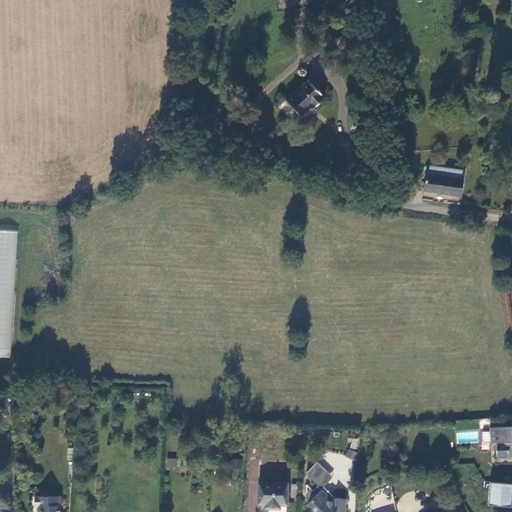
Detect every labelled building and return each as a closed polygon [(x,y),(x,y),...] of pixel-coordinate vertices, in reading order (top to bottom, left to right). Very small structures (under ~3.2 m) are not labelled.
[(377,42),(386,41),(383,26),(371,27),(374,43),(377,42)] [(354,30),(334,34),(337,49),(357,45),(354,30)] [(388,58),(386,41),(377,42),(382,80),(388,79),(385,59),(388,58)] [(325,98),(307,80),(286,102),(301,117),(311,107),(313,109),(325,98)] [(458,177),(460,167),(426,162),(422,187),(458,193),(460,178),(458,177)] [(18,232),(0,230),(0,356),(10,357),(18,232)] [(511,425),(489,427),(490,443),(499,443),(499,450),(498,450),(498,458),(509,458),(509,456),(511,455),(511,425)] [(355,460),(357,452),(347,449),(345,456),(355,460)] [(177,468),(177,458),(165,458),(165,468),(177,468)] [(232,468),(242,468),(241,459),(232,459),(232,468)] [(313,480),(324,467),(317,460),(307,471),(307,475),(313,480)] [(219,462),(219,481),(231,481),(231,462),(219,462)] [(318,484),(322,487),(333,475),(324,467),(313,480),(317,484),(318,484)] [(511,484),(490,482),(488,505),(511,507),(511,498),(511,484)] [(286,506),(287,484),(259,483),(258,504),(265,504),(265,508),(279,509),(279,505),(286,506)] [(307,498),(311,502),(309,504),(317,511),(343,511),(344,497),(335,496),(335,495),(326,494),(326,492),(322,487),(318,484),(317,484),(314,489),(311,486),(307,490),(307,498)] [(39,511),(60,511),(61,505),(58,504),(58,496),(36,495),(36,505),(40,505),(39,511)]
